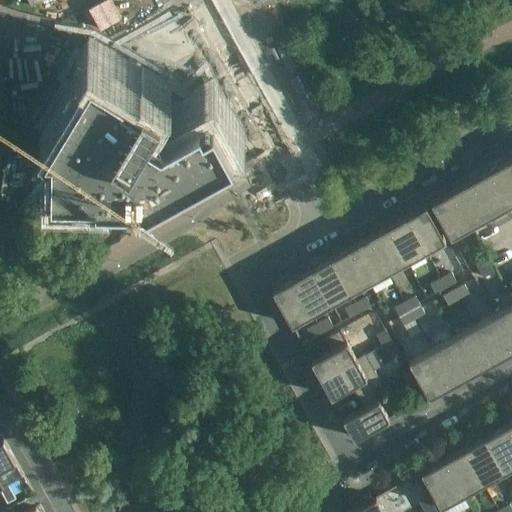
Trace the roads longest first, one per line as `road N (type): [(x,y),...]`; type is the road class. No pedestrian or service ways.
road 1 (residential): [(350,473),(258,295),(269,259),(318,227)]
road 2 (residential): [(197,0),(318,227)]
road 3 (residential): [(318,227),(511,119)]
road 4 (residential): [(350,473),(511,382)]
road 5 (residential): [(0,414),(36,450),(67,511)]
